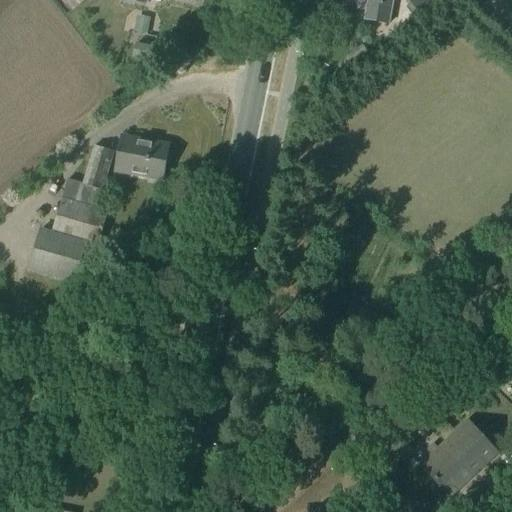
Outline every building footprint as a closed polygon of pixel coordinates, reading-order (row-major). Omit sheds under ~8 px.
[(366,0),(363,21),(387,25),(391,0),(366,0)] [(440,0),(404,0),(419,19),(442,2),(440,0)] [(134,32),(145,35),(148,21),(137,19),(134,32)] [(134,45),(131,60),(154,65),(157,49),(134,45)] [(120,139),(114,174),(160,182),(167,147),(120,139)] [(65,183),(60,200),(96,210),(113,155),(94,150),(82,188),(65,183)] [(60,199),(51,234),(86,245),(83,254),(94,256),(107,213),(96,210),(60,200),(60,199)] [(39,230),(26,273),(73,287),(83,254),(86,245),(51,234),(39,230)] [(350,306),(342,324),(374,340),(383,321),(350,306)] [(465,423),(419,466),(448,497),(494,454),(465,423)] [(322,511),(358,479),(325,444),(251,511),(322,511)]
